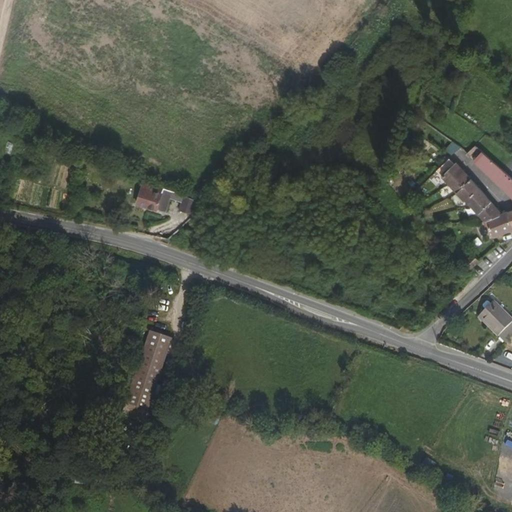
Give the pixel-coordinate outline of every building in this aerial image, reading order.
[(452,143),(448,151),(455,155),(459,147),(452,143)] [(501,173),(511,157),(511,155),(492,143),(482,157),(487,161),(491,163),(501,173)] [(454,168),(463,160),(466,158),(458,152),(448,161),(454,168)] [(466,163),(478,154),(474,152),(466,158),(463,160),(466,163)] [(511,206),(511,185),(501,173),(491,163),(487,161),(480,169),(511,206)] [(480,225),(484,224),(497,220),(465,181),(453,169),(436,183),(461,209),(463,208),(473,218),(480,225)] [(166,214),(172,192),(157,189),(156,194),(139,189),(134,209),(157,215),(158,212),(166,214)] [(179,213),(191,216),(194,201),(182,198),(179,213)] [(509,238),(511,236),(511,215),(502,218),(509,238)] [(491,242),(509,238),(502,218),(497,220),(484,224),(488,235),(490,242),(491,242)] [(500,257),(494,252),(484,261),(490,266),(500,257)] [(467,276),(476,268),(469,261),(463,267),(460,264),(457,267),(467,276)] [(475,323),(495,342),(511,326),(491,306),(475,323)] [(511,325),(511,326),(495,342),(502,349),(511,338),(511,325)] [(154,408),(173,333),(149,327),(132,394),(140,396),(138,404),(154,408)]
